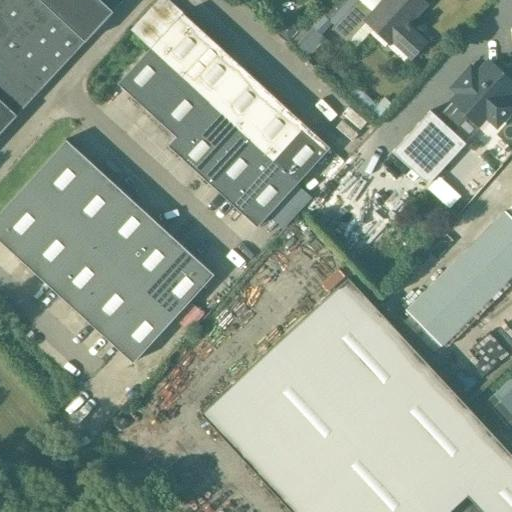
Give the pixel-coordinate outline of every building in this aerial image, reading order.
[(121,0),(0,0),(0,130),(112,11),(121,0)] [(150,47),(179,74),(211,39),(168,0),(158,0),(131,30),(150,48),(150,47)] [(333,0),(321,13),(319,11),(300,31),(299,29),(288,42),(297,50),(307,38),(309,39),(324,22),(328,26),(352,0),(333,0)] [(355,0),(331,26),(345,40),(365,20),(389,43),(392,40),(410,57),(425,42),(409,27),(410,26),(408,23),(427,4),(422,0),(383,0),(374,10),(362,0),(355,0)] [(277,31),(288,40),(297,29),(286,20),(277,31)] [(240,66),(211,39),(179,74),(209,101),(240,66)] [(168,145),(227,199),(268,154),(238,127),(209,101),(179,74),(150,47),(150,48),(118,83),(176,136),(168,145)] [(465,142),(453,131),(469,114),(479,123),(490,111),(501,121),(511,108),(511,101),(505,95),(511,87),(511,83),(488,61),(474,75),(468,69),(451,87),(461,96),(440,119),(430,110),(392,151),(427,183),(465,142)] [(209,101),(238,127),(270,93),(240,66),(209,101)] [(394,105),(384,95),(377,103),(354,82),(344,93),(377,123),(394,105)] [(299,120),(270,93),(238,127),(268,154),(299,120)] [(329,147),(299,120),(268,154),(298,182),(329,147)] [(214,274),(66,139),(0,211),(0,241),(132,363),(214,274)] [(298,182),(268,154),(227,199),(257,227),(298,182)] [(425,246),(358,183),(313,233),(380,297),(425,246)] [(406,309),(441,345),(511,274),(511,217),(505,210),(406,309)] [(484,511),(511,511),(511,457),(349,279),(202,413),(292,511),(450,511),(469,496),(484,511)] [(511,378),(510,377),(486,400),(511,427),(511,378)]
